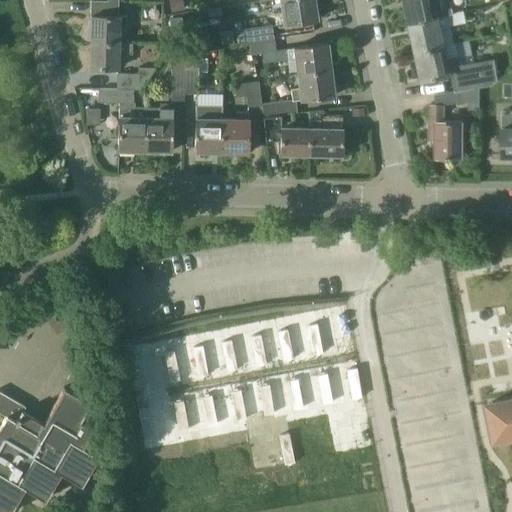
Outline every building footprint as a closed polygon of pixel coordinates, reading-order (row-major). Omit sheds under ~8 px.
[(91,0),(91,15),(90,41),(119,41),(119,28),(126,29),(126,16),(119,16),(119,15),(117,15),(117,0),(91,0)] [(275,11),(277,23),(286,22),(287,23),(318,18),(315,0),(282,0),(284,9),(275,11)] [(404,0),(410,24),(438,17),(448,15),(454,14),(450,0),(404,0)] [(454,14),(448,15),(451,26),(466,23),(464,12),(454,14)] [(438,17),(410,24),(417,52),(454,44),(454,43),(451,26),(448,15),(438,17)] [(271,25),(237,30),(239,43),(249,41),(249,40),(273,37),(271,25)] [(273,37),(249,40),(249,41),(251,54),(262,53),(263,62),(289,59),(295,58),(297,74),(331,70),(328,44),(294,48),(275,50),(274,49),(273,37)] [(90,41),(90,66),(118,67),(118,54),(125,54),(131,54),(131,43),(119,43),(119,41),(90,41)] [(454,44),(417,52),(423,80),(449,74),(453,79),(455,92),(460,92),(479,88),(492,86),(498,81),(494,60),(460,66),(458,56),(455,43),(454,43),(454,44)] [(171,69),(170,93),(184,93),(185,58),(173,57),(172,69),(171,69)] [(185,58),(184,93),(196,94),(197,94),(197,93),(197,72),(198,59),(198,58),(185,58)] [(137,73),(116,73),(115,87),(134,87),(134,89),(143,89),(155,68),(138,67),(137,73)] [(331,70),(297,74),(299,87),(290,88),(292,100),(295,99),(295,100),(300,100),(334,96),(334,94),(331,70)] [(246,107),(261,105),(257,80),(234,83),(236,96),(245,95),(246,107)] [(119,101),(118,149),(144,149),(145,115),(145,105),(133,105),(134,89),(134,87),(115,87),(100,87),(100,100),(119,101)] [(460,92),(459,103),(468,104),(468,110),(479,111),(479,88),(460,92)] [(292,100),(262,103),(263,116),(282,113),(296,112),(295,100),(295,99),(292,100)] [(195,116),(194,151),(220,151),(221,116),(221,104),(195,104),(195,116)] [(431,105),(430,140),(436,140),(436,157),(463,157),(464,123),(446,123),(446,105),(431,105)] [(145,115),(144,149),(171,150),(172,116),(171,116),(171,108),(159,108),(145,108),(145,115)] [(308,111),(308,126),(311,126),(311,152),(341,153),(342,127),(340,126),(340,115),(323,115),(323,113),(323,109),(312,111),(308,111)] [(504,126),(503,126),(503,156),(509,156),(509,161),(511,160),(511,109),(504,110),(504,126)] [(248,118),(247,118),(247,111),(236,110),(236,117),(221,116),(220,151),(248,151),(248,118)] [(311,126),(308,126),(298,126),(282,125),(282,113),(263,116),(265,141),(281,138),(281,152),(311,152),(311,126)] [(165,269),(129,264),(125,297),(141,299),(143,281),(163,283),(165,269)] [(317,324),(307,326),(313,354),(322,353),(317,324)] [(287,330),(278,331),(283,360),(293,358),(287,330)] [(260,335),(251,337),(256,365),(266,363),(260,335)] [(231,340),(222,342),(227,371),(237,369),(231,340)] [(202,346),(192,348),(198,376),(208,374),(202,346)] [(174,351),(164,353),(170,381),(180,379),(174,351)] [(138,359),(129,361),(134,390),(144,388),(138,359)] [(356,368),(347,370),(351,399),(361,397),(356,368)] [(327,374),(317,375),(322,404),(332,402),(327,374)] [(297,379),(288,381),(293,410),(302,408),(297,379)] [(269,385),(259,386),(264,415),(274,414),(269,385)] [(78,484),(97,457),(82,447),(92,428),(79,421),(88,402),(63,387),(46,417),(41,424),(22,413),(25,407),(0,392),(0,412),(5,415),(0,423),(0,509),(4,511),(7,511),(22,487),(43,500),(59,473),(78,484)] [(240,390),(230,392),(235,421),(245,419),(240,390)] [(211,396),(201,397),(206,426),(216,424),(211,396)] [(491,404),(490,404),(497,440),(511,437),(511,397),(491,402),(491,404)] [(183,401),(173,403),(178,431),(188,430),(183,401)] [(147,407),(138,409),(143,438),(152,436),(147,407)] [(288,431),(278,433),(283,462),(293,460),(288,431)]
